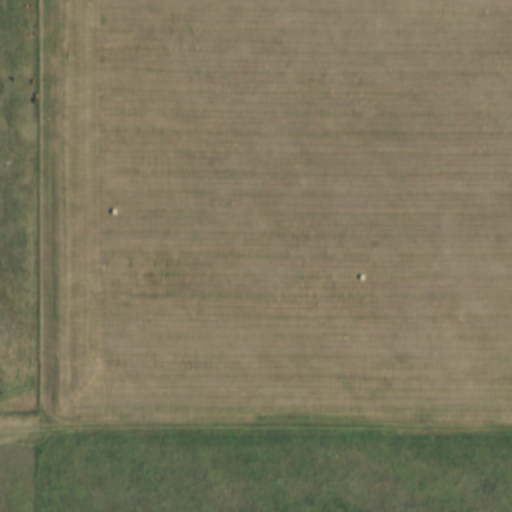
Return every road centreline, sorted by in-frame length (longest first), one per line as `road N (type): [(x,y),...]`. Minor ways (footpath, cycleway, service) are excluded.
road 1 (track): [(511,426),(47,426)]
road 2 (track): [(46,0),(47,426)]
